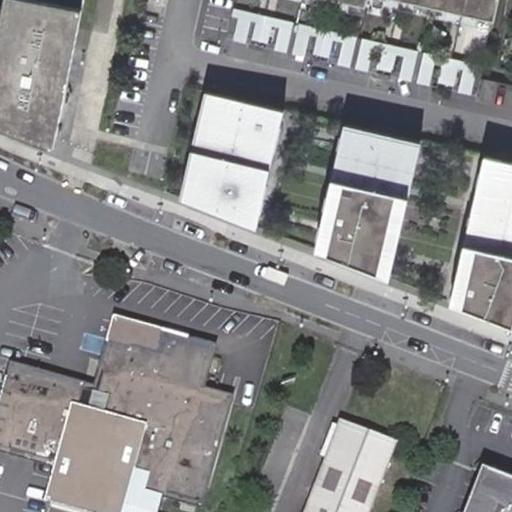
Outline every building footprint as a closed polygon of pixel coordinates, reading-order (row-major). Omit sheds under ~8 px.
[(0,125),(52,145),(81,0),(2,0),(0,10),(0,125)] [(490,29),(497,0),(299,0),(362,14),(366,1),(490,29)] [(265,50),(269,32),(253,28),(249,46),(265,50)] [(326,64),(330,46),(314,42),(310,60),(326,64)] [(389,78),(393,61),(377,57),(373,75),(389,78)] [(450,93),(454,75),(439,71),(434,89),(450,93)] [(282,111),(204,90),(180,200),(256,228),(282,111)] [(425,144),(350,125),(319,251),(394,280),(425,144)] [(511,170),(481,163),(448,309),(511,335),(511,170)] [(105,392),(98,390),(15,368),(0,422),(0,448),(62,465),(55,493),(117,510),(127,470),(148,476),(142,496),(201,511),(231,397),(195,388),(206,347),(114,322),(102,369),(110,371),(105,392)] [(102,369),(98,390),(105,392),(110,371),(102,369)] [(368,511),(395,441),(337,419),(301,511),(368,511)] [(489,511),(500,485),(478,476),(464,511),(489,511)] [(511,511),(511,489),(500,485),(489,511),(511,511)] [(116,511),(117,510),(55,493),(50,504),(80,511),(116,511)]
